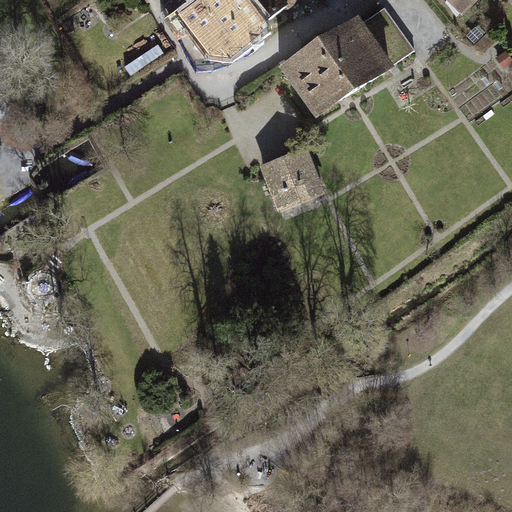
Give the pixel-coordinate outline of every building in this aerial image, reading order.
[(199,2),(183,14),(211,53),(223,45),(225,48),(230,44),(236,53),(262,34),(259,28),(241,6),(236,0),(199,0),(199,1),(199,2)] [(249,0),(241,6),(259,28),(297,0),(249,0)] [(447,0),(461,13),(473,0),(447,0)] [(383,6),(367,17),(394,60),(411,50),(383,6)] [(272,67),(313,127),(403,73),(394,60),(367,17),(362,10),(272,67)] [(164,53),(159,46),(126,68),(131,76),(164,53)] [(297,155),(261,168),(280,218),(315,205),(297,155)]
